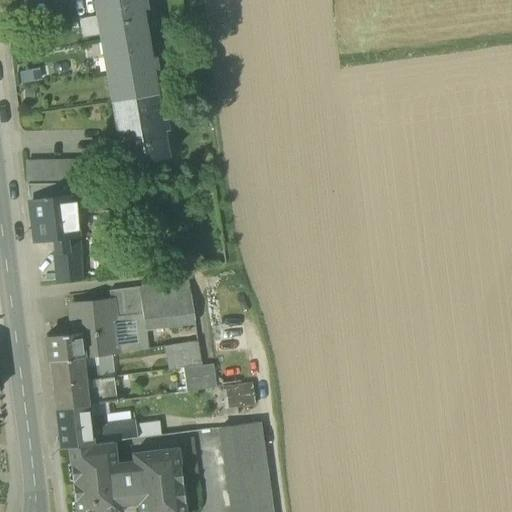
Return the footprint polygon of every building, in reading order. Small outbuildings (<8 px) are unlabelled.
[(92,0),(100,41),(105,40),(98,0),(92,0)] [(98,0),(105,40),(145,33),(141,9),(145,9),(143,0),(98,0)] [(149,57),(145,33),(105,40),(116,100),(155,93),(151,69),(156,68),(154,56),(149,57)] [(111,101),(116,100),(105,40),(100,41),(111,101)] [(160,118),(155,93),(116,100),(127,164),(166,157),(162,130),(167,130),(165,118),(160,118)] [(116,100),(111,101),(122,165),(127,164),(116,100)] [(26,163),(26,185),(59,184),(99,183),(98,161),(26,163)] [(99,183),(59,184),(60,198),(73,196),(74,198),(74,210),(111,209),(110,183),(99,183)] [(76,231),(74,210),(74,198),(73,196),(60,198),(59,184),(26,185),(29,202),(34,240),(53,238),(76,235),(76,231)] [(93,196),(74,198),(74,210),(76,231),(95,230),(93,196)] [(53,238),(57,284),(79,281),(76,235),(53,238)] [(188,281),(138,287),(141,314),(144,330),(194,324),(188,281)] [(111,301),(113,317),(114,317),(141,314),(138,287),(108,291),(109,301),(111,301)] [(46,337),(49,362),(81,358),(117,354),(114,317),(113,317),(111,301),(109,301),(69,306),(71,325),(74,325),(75,334),(46,337)] [(114,317),(117,354),(146,350),(144,330),(141,314),(114,317)] [(167,370),(182,368),(198,367),(195,344),(164,348),(167,370)] [(49,362),(52,385),(99,379),(97,367),(83,369),(81,358),(49,362)] [(212,365),(198,367),(182,368),(186,392),(215,388),(212,365)] [(113,377),(99,379),(52,385),(55,409),(87,405),(116,401),(113,377)] [(251,406),(250,380),(221,382),(222,407),(251,406)] [(67,447),(91,444),(88,419),(87,405),(55,409),(59,448),(67,447)] [(104,417),(88,419),(91,444),(107,442),(105,427),(104,417)] [(158,422),(135,425),(134,424),(105,427),(107,442),(112,441),(130,439),(136,438),(160,435),(158,422)] [(271,511),(258,422),(221,427),(220,427),(232,511),(271,511)] [(112,441),(107,442),(91,444),(67,447),(69,465),(74,465),(76,481),(71,481),(74,504),(79,503),(79,511),(120,511),(120,504),(115,466),(112,441)] [(131,454),(132,464),(137,502),(138,511),(183,511),(183,502),(178,503),(176,487),(181,486),(178,464),(173,465),(171,449),(131,454)] [(120,504),(137,502),(132,464),(115,466),(120,504)]
